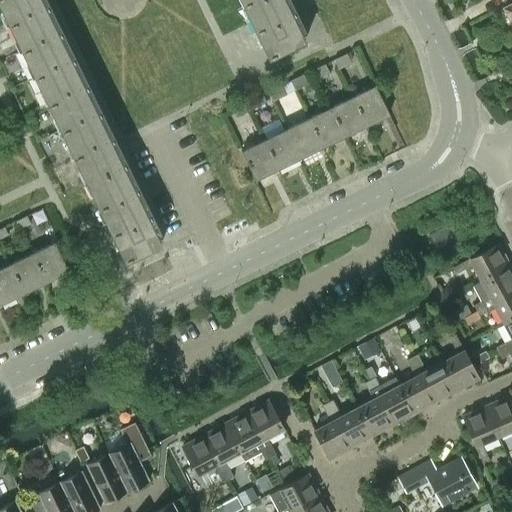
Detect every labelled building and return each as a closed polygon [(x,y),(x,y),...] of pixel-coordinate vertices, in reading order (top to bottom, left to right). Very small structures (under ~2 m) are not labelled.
[(0,0),(0,8),(21,50),(124,262),(161,244),(41,0),(0,0)] [(239,0),(268,58),(304,41),(284,0),(239,0)] [(511,1),(502,8),(511,26),(511,1)] [(350,62),(345,54),(334,59),(338,68),(350,62)] [(315,79),(328,73),(324,64),(311,70),(315,79)] [(299,76),(289,81),(293,90),(303,85),(307,83),(303,75),(299,77),(299,76)] [(271,100),(284,94),(280,86),(267,92),(271,100)] [(374,86),(351,97),(366,126),(388,115),(374,86)] [(263,94),(245,103),(248,110),(267,101),(263,94)] [(344,136),(366,126),(351,97),(329,107),(344,136)] [(238,116),(248,110),(245,103),(234,108),(238,116)] [(322,147),(344,136),(329,107),(307,118),(322,147)] [(300,158),(322,147),(307,118),(285,129),(300,158)] [(277,169),(300,158),(285,129),(263,140),(277,169)] [(241,151),(255,180),(277,169),(263,140),(241,151)] [(30,223),(26,216),(15,221),(19,228),(30,223)] [(436,251),(458,240),(449,222),(428,234),(436,251)] [(31,253),(45,282),(68,271),(54,242),(31,253)] [(472,264),(480,280),(508,265),(496,243),(452,267),(456,273),(472,264)] [(23,293),(45,282),(31,253),(9,264),(23,293)] [(0,268),(0,301),(1,304),(23,293),(9,264),(0,268)] [(480,280),(472,284),(481,300),(487,311),(495,307),(492,301),(511,290),(511,272),(508,265),(480,280)] [(503,323),(511,317),(511,290),(492,301),(495,307),(503,323)] [(478,315),(487,311),(481,300),(473,305),(478,315)] [(466,304),(451,312),(455,321),(471,313),(466,304)] [(511,317),(503,323),(511,338),(504,343),(509,353),(511,351),(511,317)] [(441,362),(456,390),(478,378),(454,334),(448,337),(457,353),(441,362)] [(375,338),(362,345),(367,354),(380,347),(375,338)] [(501,357),(509,353),(504,343),(495,347),(501,357)] [(406,360),(410,368),(421,362),(416,354),(406,360)] [(410,368),(414,376),(420,373),(435,401),(456,390),(441,362),(425,370),(421,362),(410,368)] [(370,366),(360,371),(365,380),(375,375),(370,366)] [(420,373),(414,376),(399,384),(413,412),(435,401),(420,373)] [(379,385),(368,391),(372,398),(377,396),(392,424),(413,412),(399,384),(394,376),(379,385)] [(363,382),(368,391),(379,385),(374,377),(363,382)] [(372,398),(356,407),(371,435),(392,424),(377,396),(372,398)] [(511,406),(507,396),(485,406),(497,435),(511,428),(511,406)] [(321,405),(325,413),(336,408),(332,399),(321,405)] [(268,400),(246,412),(261,440),(266,437),(283,428),(268,400)] [(497,435),(485,406),(462,416),(482,462),(488,459),(481,442),(497,435)] [(325,413),(330,421),(335,418),(350,446),(371,435),(356,407),(340,415),(336,408),(325,413)] [(246,412),(224,423),(239,451),(244,459),(260,450),(270,445),(266,437),(261,440),(246,412)] [(328,458),(350,446),(335,418),(330,421),(313,430),(328,458)] [(126,443),(107,453),(126,490),(148,479),(139,460),(150,455),(134,422),(119,429),(126,443)] [(239,451),(224,423),(203,434),(218,462),(224,459),(239,451)] [(217,473),(228,467),(224,459),(218,462),(203,434),(181,446),(193,467),(186,471),(189,477),(196,474),(213,465),(217,473)] [(270,445),(260,450),(264,459),(275,453),(270,445)] [(74,450),(80,461),(88,457),(82,446),(74,450)] [(103,501),(126,490),(107,453),(85,464),(103,501)] [(476,486),(460,456),(425,475),(442,504),(476,486)] [(278,471),(283,479),(291,475),(286,466),(278,471)] [(232,476),(228,467),(217,473),(222,481),(232,476)] [(81,470),(58,481),(73,511),(90,511),(99,508),(81,470)] [(8,489),(16,485),(10,471),(2,475),(8,489)] [(397,477),(403,487),(413,481),(408,471),(397,477)] [(265,474),(256,479),(262,491),(271,486),(265,474)] [(268,494),(277,511),(280,509),(281,511),(291,511),(319,496),(307,474),(268,494)] [(73,511),(58,481),(36,492),(45,511),(73,511)] [(250,487),(239,494),(244,504),(256,497),(250,487)] [(236,496),(211,510),(211,511),(230,511),(241,506),(236,496)] [(327,511),(319,496),(291,511),(327,511)] [(21,511),(15,500),(0,507),(0,511),(21,511)] [(151,511),(177,511),(172,501),(151,511)]
